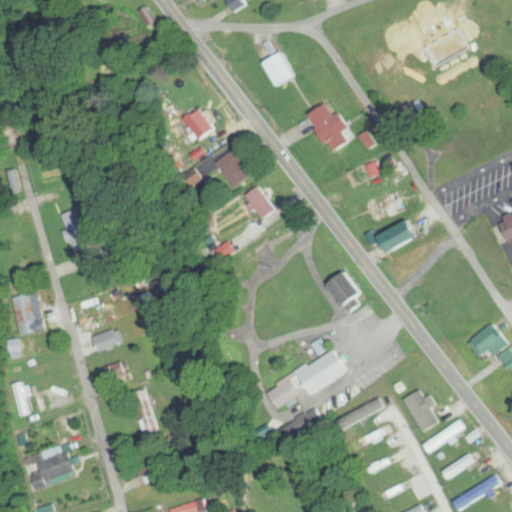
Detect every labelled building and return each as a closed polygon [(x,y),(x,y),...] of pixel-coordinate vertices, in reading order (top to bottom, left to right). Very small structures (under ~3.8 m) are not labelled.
[(231,0),(237,12),(250,7),(247,0),(231,0)] [(264,63),(277,89),(298,78),(285,53),(264,63)] [(336,151),(351,142),(345,133),(351,129),(332,101),(312,114),(336,151)] [(250,192),(261,221),(278,214),(267,186),(250,192)] [(378,221),(389,217),(381,198),(370,203),(378,221)] [(76,251),(101,243),(96,227),(87,230),(80,210),(64,215),(76,251)] [(303,229),(297,220),(266,241),(272,250),(303,229)] [(397,255),(425,236),(413,220),(386,239),(397,255)] [(329,288),(350,314),(370,298),(349,272),(329,288)] [(240,327),(248,293),(236,290),(229,324),(240,327)] [(44,316),(43,296),(18,297),(21,336),(41,335),(40,317),(44,316)] [(511,371),(511,347),(493,326),(473,344),(485,358),(494,351),(511,371)] [(121,349),(120,332),(97,334),(99,351),(121,349)] [(351,373),(338,351),(268,390),(280,411),(310,395),(310,396),(351,373)] [(105,369),(110,384),(129,377),(124,363),(105,369)] [(17,387),(22,418),(35,415),(30,384),(17,387)] [(159,432),(148,390),(135,393),(147,435),(159,432)] [(469,431),(463,421),(425,443),(431,454),(469,431)] [(68,446),(30,458),(40,488),(78,476),(68,446)] [(170,475),(162,460),(141,471),(149,486),(170,475)] [(447,469),(451,477),(469,469),(465,460),(447,469)] [(211,511),(206,498),(173,511),(211,511)]
